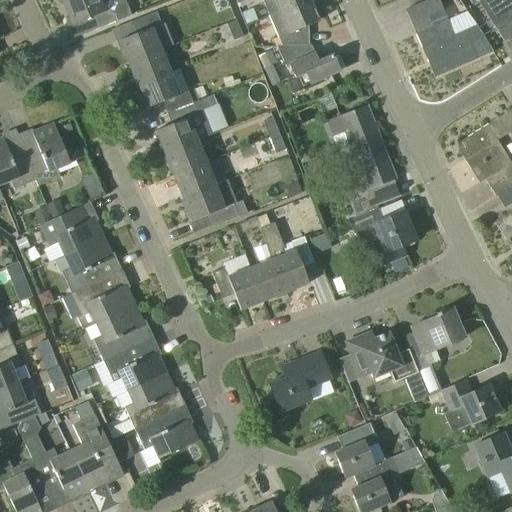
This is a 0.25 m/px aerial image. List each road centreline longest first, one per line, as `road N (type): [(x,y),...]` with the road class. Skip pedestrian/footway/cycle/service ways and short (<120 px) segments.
road 1 (residential): [(202,367),(107,146),(58,84)]
road 2 (residential): [(202,367),(473,265)]
road 3 (residential): [(416,134),(355,0)]
road 4 (residential): [(473,265),(416,134)]
